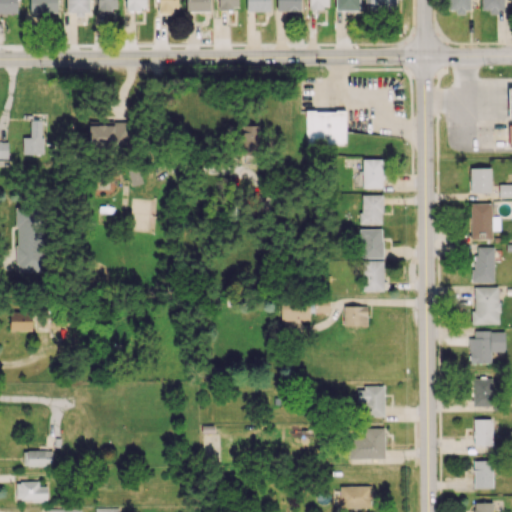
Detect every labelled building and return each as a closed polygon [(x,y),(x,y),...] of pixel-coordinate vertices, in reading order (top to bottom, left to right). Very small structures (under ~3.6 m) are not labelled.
[(0,0),(0,12),(18,13),(17,0),(0,0)] [(56,0),(29,0),(29,12),(57,12),(56,0)] [(88,0),(65,0),(66,13),(88,14),(88,0)] [(116,0),(96,0),(97,10),(117,9),(116,0)] [(125,0),(126,9),(146,9),(145,0),(125,0)] [(175,0),(157,0),(158,13),(176,13),(175,0)] [(185,0),(185,11),(209,11),(209,0),(185,0)] [(237,0),(218,0),(218,8),(238,8),(237,0)] [(245,0),(246,11),(270,10),(269,0),(245,0)] [(300,11),(299,0),(276,0),(276,10),(300,11)] [(328,8),(327,0),(308,0),(308,8),(328,8)] [(358,10),(358,0),(335,0),(335,10),(358,10)] [(396,10),(396,0),(368,0),(369,11),(396,10)] [(447,0),(447,11),(469,11),(469,0),(447,0)] [(503,12),(503,0),(481,0),(481,11),(503,12)] [(305,144),(346,144),(345,110),(305,111),(305,144)] [(43,154),(44,116),(31,116),(30,137),(23,137),(22,153),(43,154)] [(125,120),(88,121),(89,147),(126,146),(125,120)] [(256,124),(241,125),(242,164),(257,164),(256,124)] [(362,188),(382,187),(382,158),(362,159),(362,188)] [(132,185),(143,182),(138,167),(127,170),(132,185)] [(490,167),(470,167),(470,192),(490,192),(490,167)] [(511,197),(511,184),(498,184),(498,197),(511,197)] [(360,224),(382,224),(382,194),(360,194),(360,224)] [(491,203),(470,202),(470,238),(492,239),(492,230),(499,230),(499,216),(491,216),(491,203)] [(16,207),(16,271),(40,271),(40,206),(16,207)] [(360,228),(359,257),(381,258),(382,228),(360,228)] [(473,282),(493,281),(493,246),(473,246),(473,282)] [(383,291),(383,260),(362,259),(361,290),(383,291)] [(473,324),(499,323),(498,286),(472,287),(473,324)] [(314,312),(329,312),(329,298),(313,298),(314,312)] [(281,321),(309,319),(309,302),(280,303),(281,321)] [(343,325),(367,325),(367,305),(343,305),(343,325)] [(9,330),(40,331),(40,311),(10,311),(9,330)] [(505,351),(504,330),(474,331),(474,337),(468,337),(469,363),(491,363),(491,351),(505,351)] [(493,406),(493,378),(472,378),(471,405),(493,406)] [(383,416),(384,386),(357,386),(356,401),(364,401),(364,416),(383,416)] [(473,445),(492,445),(491,418),(473,419),(473,445)] [(348,458),(383,459),(384,428),(364,427),(364,438),(348,438),(348,458)] [(52,466),(52,445),(38,445),(38,450),(23,450),(23,465),(52,466)] [(473,487),(492,488),(492,460),(474,460),(473,487)] [(39,481),(16,481),(16,500),(47,500),(47,485),(38,485),(39,481)] [(339,485),(339,507),(370,508),(371,486),(339,485)] [(473,511),(492,511),(492,501),(474,502),(473,511)]
